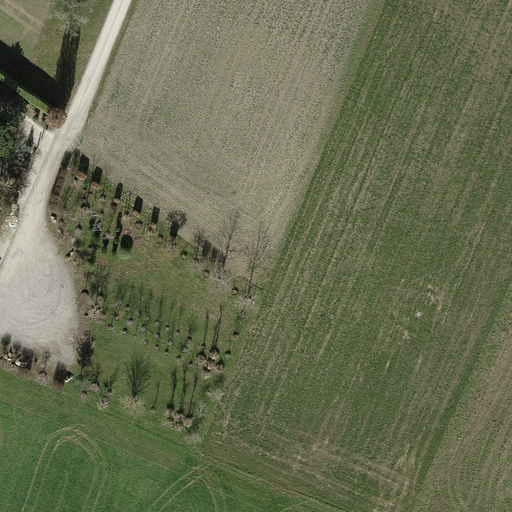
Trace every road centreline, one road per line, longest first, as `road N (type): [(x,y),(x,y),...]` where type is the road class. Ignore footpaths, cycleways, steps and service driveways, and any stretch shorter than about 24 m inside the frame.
road 1 (track): [(118,0),(0,277)]
road 2 (track): [(0,334),(53,356),(71,271),(32,210)]
